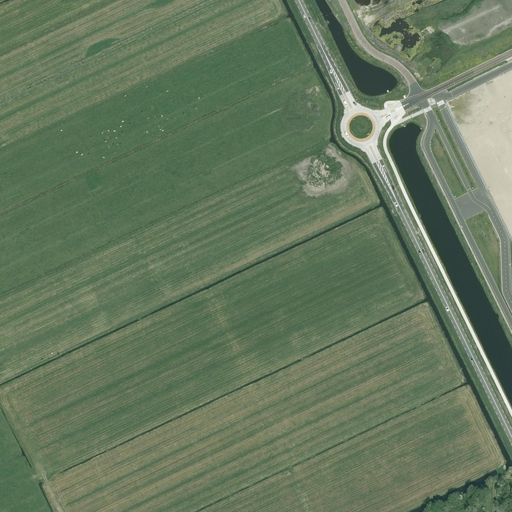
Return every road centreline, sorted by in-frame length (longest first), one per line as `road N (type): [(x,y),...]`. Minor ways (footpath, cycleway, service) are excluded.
road 1 (secondary): [(511,437),(383,174)]
road 2 (unclassified): [(419,99),(401,68),(362,42),(341,0)]
